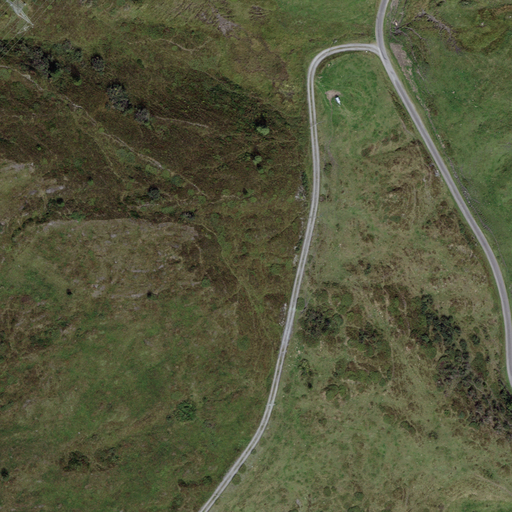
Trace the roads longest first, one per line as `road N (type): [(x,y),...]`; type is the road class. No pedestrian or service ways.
road 1 (track): [(381,47),(338,48),(318,58),(310,77),(317,197),(270,402),(260,430),(202,511)]
road 2 (unclassified): [(511,335),(501,278),(381,47),(384,0)]
